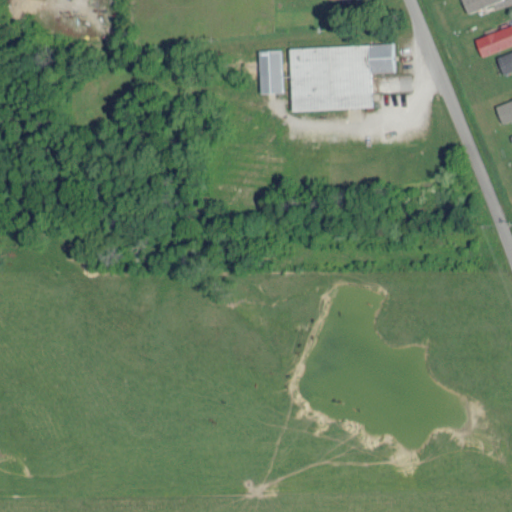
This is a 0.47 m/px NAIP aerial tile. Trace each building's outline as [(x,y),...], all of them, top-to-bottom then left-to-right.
[(496,0),(461,0),(466,12),(496,0)] [(474,38),(481,55),(511,41),(511,22),(511,23),(474,38)] [(291,109),(371,106),(370,71),(392,70),(391,42),(288,46),(291,109)] [(281,91),(280,48),(258,49),(259,91),(281,91)] [(511,49),(496,55),(502,72),(511,68),(511,49)] [(511,117),(511,97),(494,104),(501,122),(511,117)]
